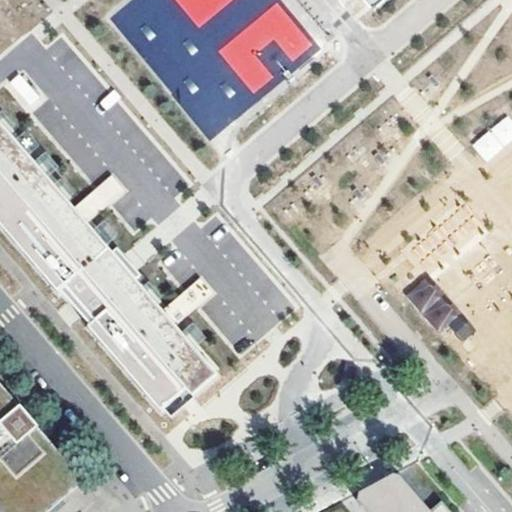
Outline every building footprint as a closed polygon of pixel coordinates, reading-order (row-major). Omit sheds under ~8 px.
[(178,102),(208,140),(259,101),(255,92),(272,79),(263,57),(276,52),(290,70),(316,51),(282,7),(242,23),(237,12),(202,25),(234,0),(175,0),(202,33),(205,41),(232,31),(219,41),(190,52),(195,65),(203,76),(204,78),(188,84),(182,68),(169,78),(178,102)] [(364,0),(377,14),(393,0),(364,0)] [(486,163),(511,140),(511,120),(507,115),(471,145),(486,163)] [(75,211),(0,123),(0,227),(59,296),(61,294),(67,289),(81,305),(96,323),(90,328),(88,330),(161,415),(164,413),(172,422),(196,401),(194,399),(219,377),(176,327),(163,313),(137,283),(141,279),(118,251),(113,255),(88,226),(75,211)] [(113,178),(75,211),(88,226),(125,193),(113,178)] [(109,243),(119,233),(103,219),(94,229),(109,243)] [(440,331),(446,326),(463,342),(477,328),(424,277),(404,297),(440,331)] [(201,280),(163,313),(176,327),(213,295),(201,280)] [(67,289),(61,294),(90,328),(96,323),(81,305),(67,289)] [(0,511),(51,511),(84,485),(0,387),(0,511)] [(358,503),(365,511),(431,511),(432,511),(401,476),(395,476),(378,485),(359,495),(358,503)]
